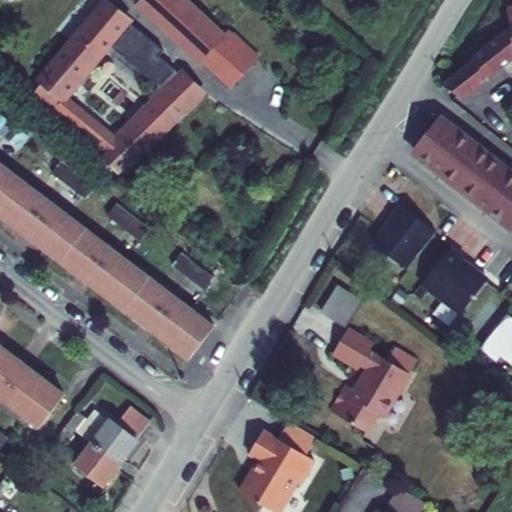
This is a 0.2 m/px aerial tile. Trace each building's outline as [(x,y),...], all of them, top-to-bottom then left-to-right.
[(163,47),(109,0),(42,80),(44,80),(30,98),(53,116),(57,113),(109,156),(106,160),(122,176),(206,92),(185,71),(160,50),(163,47)] [(138,0),(205,60),(231,31),(197,0),(138,0)] [(511,6),(508,7),(511,29),(471,58),(473,61),(443,85),(459,97),(511,54),(511,6)] [(234,36),(209,64),(234,87),(260,59),(234,36)] [(341,120),(331,112),(313,129),(322,138),(341,120)] [(28,137),(0,115),(0,135),(19,150),(28,137)] [(511,173),(442,120),(414,153),(511,227),(511,173)] [(92,186),(60,162),(51,174),(83,198),(92,186)] [(0,164),(0,216),(188,360),(212,327),(0,164)] [(147,228),(116,204),(106,217),(138,240),(147,228)] [(375,245),(410,271),(438,235),(402,207),(392,220),(393,221),(375,245)] [(452,249),(424,286),(463,316),(489,282),(464,262),(465,259),(452,249)] [(213,278),(182,255),(172,267),(202,291),(213,278)] [(344,325),(362,297),(337,281),(319,309),(344,325)] [(492,337),(510,351),(511,352),(511,316),(510,314),(492,337)] [(346,350),(320,335),(305,360),(331,376),(334,370),(340,373),(338,375),(338,379),(330,393),(321,387),(308,409),(343,430),(352,415),(358,419),(372,395),(372,393),(375,395),(383,381),(383,378),(343,355),(346,350)] [(499,365),(510,351),(492,337),(481,351),(499,365)] [(63,397),(0,348),(0,400),(38,429),(63,397)] [(84,419),(75,413),(65,426),(74,433),(84,419)] [(135,443),(108,422),(90,445),(118,465),(135,443)] [(291,423),(280,440),(308,457),(319,439),(291,423)] [(74,433),(65,426),(56,438),(65,444),(74,433)] [(280,440),(265,431),(251,456),(262,463),(243,494),(273,511),(281,511),(299,484),(301,486),(316,462),(308,457),(280,440)] [(118,465),(90,445),(74,467),(101,488),(118,465)] [(0,485),(4,480),(15,465),(0,454),(0,485)] [(0,485),(0,511),(15,511),(17,510),(6,501),(14,488),(4,480),(0,485)] [(426,511),(428,510),(402,495),(392,511),(426,511)]
